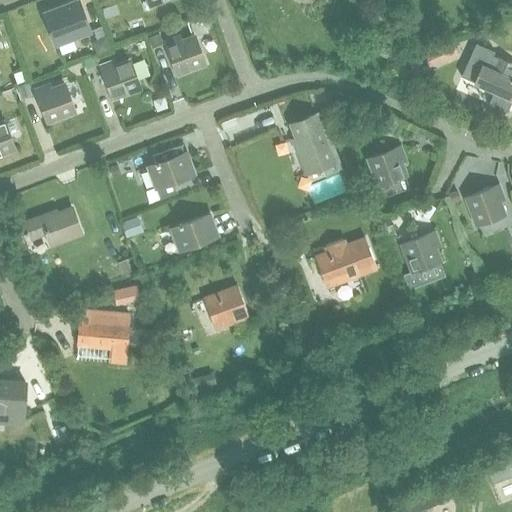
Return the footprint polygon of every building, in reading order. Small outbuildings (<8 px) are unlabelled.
[(76,0),(43,13),(54,43),(88,30),(76,0)] [(106,1),(97,5),(101,15),(110,12),(106,1)] [(157,32),(145,36),(149,47),(160,43),(157,32)] [(103,36),(90,41),(95,53),(108,49),(103,36)] [(176,74),(203,64),(193,37),(179,42),(178,37),(164,42),(176,74)] [(428,67),(455,55),(450,44),(423,56),(428,67)] [(459,76),(454,88),(467,94),(505,111),(511,95),(511,75),(509,75),(511,68),(511,63),(495,56),(490,69),(467,59),(459,76)] [(90,57),(81,60),(84,69),(93,65),(90,57)] [(111,98),(138,88),(128,60),(114,65),(113,61),(99,66),(111,98)] [(18,69),(10,71),(13,81),(21,78),(18,69)] [(25,81),(14,85),(19,98),(30,94),(25,81)] [(46,122),(73,112),(63,84),(49,89),(48,84),(34,90),(46,122)] [(319,111),(289,124),(308,173),(318,168),(322,178),(335,172),(332,163),(319,130),(325,127),(319,111)] [(219,123),(222,130),(236,125),(234,117),(219,123)] [(383,117),(378,130),(390,135),(396,123),(383,117)] [(0,153),(13,148),(3,121),(0,121),(0,153)] [(154,164),(147,166),(155,187),(159,198),(175,192),(171,181),(192,173),(184,152),(182,153),(178,144),(150,155),(154,164)] [(376,185),(404,175),(399,161),(403,160),(398,146),(366,158),(376,185)] [(114,162),(106,164),(109,175),(117,173),(114,162)] [(300,211),(337,196),(329,177),(292,192),(300,211)] [(475,224),(502,214),(497,200),(501,198),(496,185),(464,197),(475,224)] [(455,188),(446,192),(450,201),(459,197),(455,188)] [(48,245),(78,234),(69,209),(52,215),(50,213),(22,223),(26,235),(38,231),(39,234),(44,233),(48,245)] [(178,249),(215,235),(208,214),(170,228),(178,249)] [(134,215),(118,220),(123,235),(139,229),(134,215)] [(387,217),(378,220),(382,232),(391,229),(387,217)] [(432,231),(400,243),(410,271),(401,274),(406,288),(442,275),(436,261),(438,260),(432,246),(437,245),(432,231)] [(22,235),(17,237),(20,245),(25,243),(22,235)] [(324,245),(327,252),(314,257),(324,285),(375,267),(364,238),(344,246),(341,239),(324,245)] [(20,245),(17,246),(21,256),(29,253),(25,243),(20,245)] [(125,257),(116,261),(121,273),(129,269),(125,257)] [(135,284),(111,289),(115,304),(138,299),(135,284)] [(212,329),(246,317),(236,288),(201,301),(212,329)] [(67,302),(53,307),(57,318),(71,313),(67,302)] [(124,363),(125,347),(127,325),(126,325),(127,313),(80,309),(79,320),(78,320),(76,343),(109,346),(108,361),(124,363)] [(202,375),(191,378),(194,392),(205,389),(202,375)] [(0,379),(0,411),(3,411),(2,424),(22,425),(25,381),(0,379)] [(63,425),(54,428),(59,443),(68,440),(63,425)] [(511,458),(484,470),(490,485),(511,475),(511,458)] [(443,487),(403,503),(406,511),(423,511),(423,510),(448,500),(443,487)]
